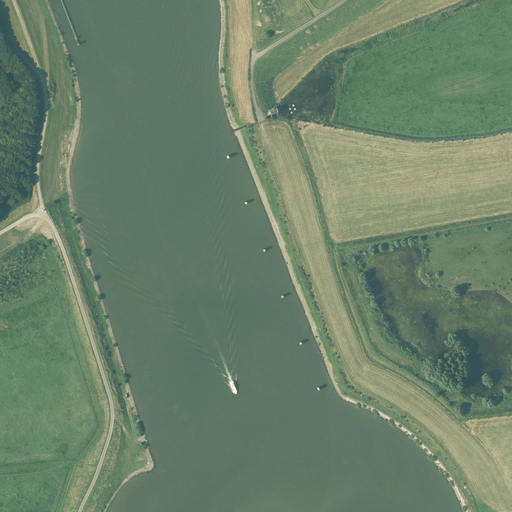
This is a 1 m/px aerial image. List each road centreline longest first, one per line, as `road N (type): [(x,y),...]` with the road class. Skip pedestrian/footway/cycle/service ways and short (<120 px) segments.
road 1 (unclassified): [(0,234),(35,215),(53,227),(110,399),(108,438),(79,511)]
road 2 (track): [(257,115),(304,255),(511,218)]
road 3 (unclassified): [(343,0),(254,58),(257,115)]
